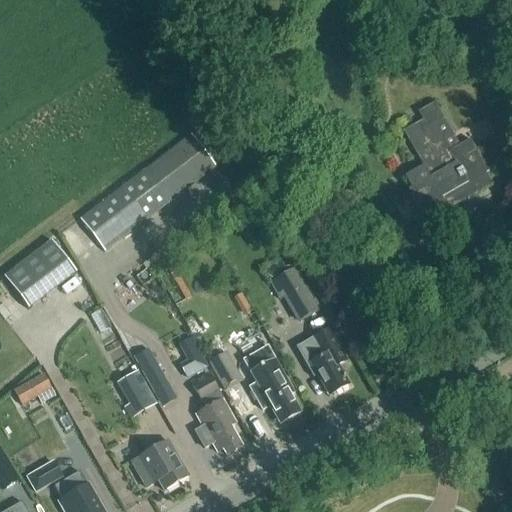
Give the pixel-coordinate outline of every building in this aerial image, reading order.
[(497,83),(486,64),(472,72),(483,91),(497,83)] [(473,196),(492,186),(485,174),(488,172),(470,140),(459,146),(435,103),(418,112),(422,121),(403,132),(423,167),(404,178),(411,189),(408,191),(426,223),(448,211),(441,199),(466,185),(473,196)] [(191,135),(79,220),(105,254),(217,169),(191,135)] [(51,241),(3,278),(28,311),(76,275),(51,241)] [(321,311),(296,269),(269,284),(279,302),(283,300),(297,324),(321,311)] [(220,276),(212,281),(216,288),(225,282),(220,276)] [(99,312),(90,317),(99,333),(107,328),(99,312)] [(309,342),(296,350),(313,381),(317,378),(329,398),(349,386),(338,369),(347,363),(329,331),(322,335),(309,342)] [(192,336),(181,342),(192,363),(182,369),(186,378),(208,367),(192,336)] [(267,349),(244,362),(248,369),(257,385),(250,389),(263,412),(270,407),(278,421),(280,426),(285,423),(300,414),(290,396),(294,394),(268,348),(267,349)] [(148,350),(133,359),(162,409),(176,401),(148,350)] [(225,392),(242,382),(226,354),(209,364),(225,392)] [(138,373),(117,385),(134,417),(156,405),(138,373)] [(195,416),(202,428),(194,433),(204,450),(212,445),(217,454),(223,451),(226,457),(242,448),(230,428),(236,425),(207,375),(192,384),(201,401),(202,400),(207,409),(195,416)] [(43,376),(14,392),(22,407),(51,390),(43,376)] [(66,417),(59,421),(65,431),(72,427),(66,417)] [(168,443),(143,457),(131,464),(146,489),(152,485),(158,482),(164,492),(189,478),(168,443)] [(0,449),(0,492),(19,481),(0,449)] [(35,494),(61,479),(53,464),(27,479),(35,494)] [(103,511),(90,489),(88,486),(87,487),(79,473),(54,488),(62,502),(58,503),(63,511),(103,511)] [(26,511),(21,503),(5,511),(26,511)]
